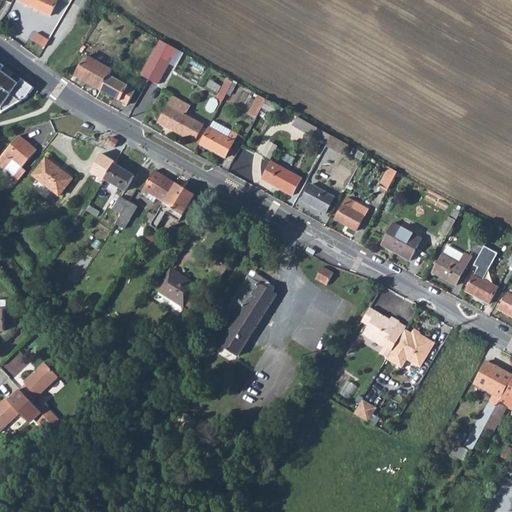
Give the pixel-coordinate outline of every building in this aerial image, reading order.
[(50,16),(57,0),(18,0),(18,1),(50,16)] [(46,45),(50,38),(36,32),(33,39),(46,45)] [(160,40),(141,76),(149,80),(168,45),(160,40)] [(168,45),(149,80),(157,84),(177,49),(168,45)] [(76,76),(101,90),(109,76),(113,70),(87,56),(76,76)] [(0,63),(0,108),(2,113),(23,99),(32,87),(21,78),(17,82),(1,71),(4,66),(0,63)] [(109,76),(101,90),(127,105),(135,90),(109,76)] [(226,99),(232,79),(225,77),(220,97),(226,99)] [(258,95),(249,113),(257,117),(267,100),(258,95)] [(173,97),(159,122),(195,142),(204,125),(185,115),(190,106),(173,97)] [(297,117),(292,125),(320,140),(319,141),(325,145),(326,143),(327,144),(332,136),(297,117)] [(214,121),(201,144),(225,158),(238,135),(214,121)] [(0,158),(0,163),(20,180),(27,171),(23,168),(37,151),(19,136),(0,158)] [(327,144),(326,146),(343,155),(349,145),(332,136),(327,144)] [(111,137),(108,143),(115,148),(119,142),(111,137)] [(90,171),(105,180),(114,164),(115,162),(100,154),(90,171)] [(46,158),(33,175),(60,196),(72,180),(59,170),(60,169),(46,158)] [(272,162),(263,179),(292,195),(302,178),(272,162)] [(114,164),(105,180),(126,191),(135,176),(114,164)] [(389,167),(380,185),(388,190),(398,172),(389,167)] [(157,198),(164,202),(176,183),(155,171),(141,193),(154,202),(157,198)] [(156,216),(151,225),(157,229),(160,224),(166,213),(180,221),(195,195),(176,183),(164,202),(156,216)] [(311,184),(302,201),(326,214),(335,197),(311,184)] [(121,197),(113,210),(121,215),(129,202),(121,197)] [(347,198),(335,219),(357,231),(365,216),(351,208),(355,202),(347,198)] [(129,202),(121,215),(116,224),(124,229),(138,207),(129,202)] [(156,216),(150,213),(136,236),(142,239),(151,225),(156,216)] [(439,234),(446,238),(456,221),(448,217),(439,234)] [(394,223),(382,245),(410,260),(422,238),(420,237),(424,231),(411,224),(407,230),(394,223)] [(481,237),(473,251),(480,255),(485,246),(488,240),(481,237)] [(448,246),(433,273),(456,286),(471,257),(465,254),(465,255),(448,246)] [(480,255),(474,265),(480,269),(482,266),(489,270),(498,254),(485,246),(480,255)] [(208,274),(220,281),(229,267),(217,260),(208,274)] [(322,267),(316,279),(327,285),(334,273),(322,267)] [(171,269),(158,290),(184,308),(198,287),(171,269)] [(478,269),(466,291),(490,304),(498,288),(483,280),(487,274),(478,269)] [(248,276),(228,309),(238,316),(220,344),(239,356),(277,295),(273,292),(274,289),(274,286),(268,283),(269,282),(256,274),(253,279),(248,276)] [(511,294),(508,293),(499,309),(511,316),(511,294)] [(370,308),(362,322),(368,326),(363,334),(384,347),(380,353),(388,358),(405,329),(406,327),(399,322),(400,322),(392,317),(390,320),(384,316),(383,318),(380,316),(381,314),(370,308)] [(412,333),(405,329),(388,358),(387,359),(402,368),(407,360),(421,368),(435,343),(420,334),(418,333),(417,335),(413,332),(412,333)] [(26,384),(20,389),(32,402),(59,377),(45,362),(24,382),(26,384)] [(494,394),(501,398),(511,378),(511,375),(487,362),(475,384),(494,394)] [(308,370),(283,412),(289,415),(314,374),(308,370)] [(511,378),(501,398),(508,401),(510,398),(511,398),(511,378)] [(7,398),(0,404),(0,432),(20,413),(27,420),(34,420),(42,413),(32,402),(20,389),(9,400),(7,398)] [(483,412),(464,448),(471,453),(484,429),(499,403),(501,398),(494,394),(484,413),(483,412)] [(363,400),(354,414),(369,422),(377,408),(363,400)] [(499,403),(484,429),(493,434),(508,407),(499,403)] [(197,422),(184,411),(173,425),(186,436),(197,422)] [(49,421),(58,430),(63,424),(52,412),(46,417),(49,421)] [(43,427),(51,436),(58,430),(49,421),(43,427)] [(217,453),(210,447),(206,452),(214,458),(217,453)]
